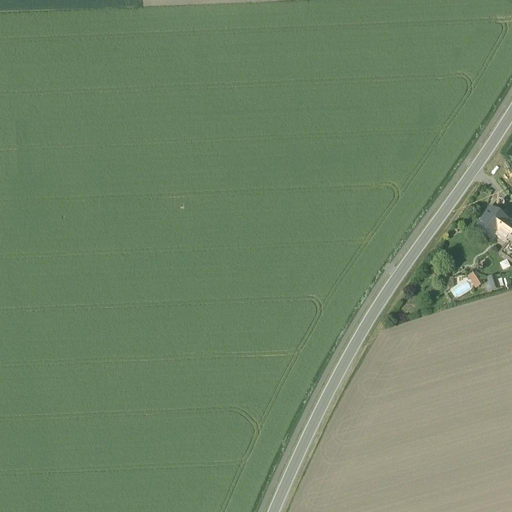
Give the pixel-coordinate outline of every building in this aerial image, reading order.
[(511,224),(490,209),(476,229),(492,241),(501,229),(511,237),(511,235),(511,224)] [(511,235),(511,237),(499,253),(511,262),(511,235)] [(461,272),(446,284),(458,299),(473,288),(461,272)] [(475,273),(469,277),(476,287),(482,283),(475,273)] [(489,284),(485,285),(488,292),(499,289),(495,277),(488,279),(489,284)]
